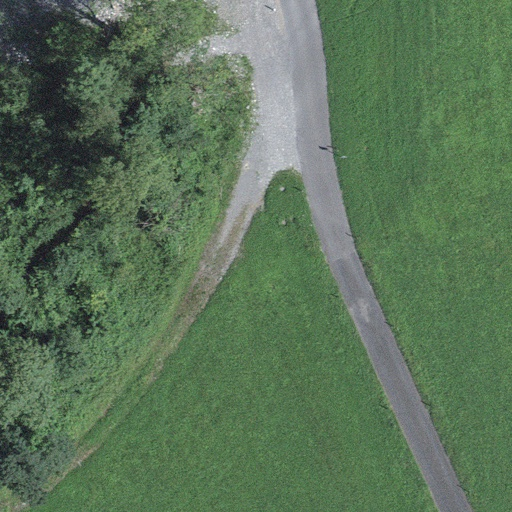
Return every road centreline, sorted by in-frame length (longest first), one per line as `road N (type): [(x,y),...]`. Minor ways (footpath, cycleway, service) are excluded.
road 1 (unclassified): [(290,0),(326,217),(459,511)]
road 2 (track): [(0,511),(76,453),(163,352),(227,243),(306,79)]
